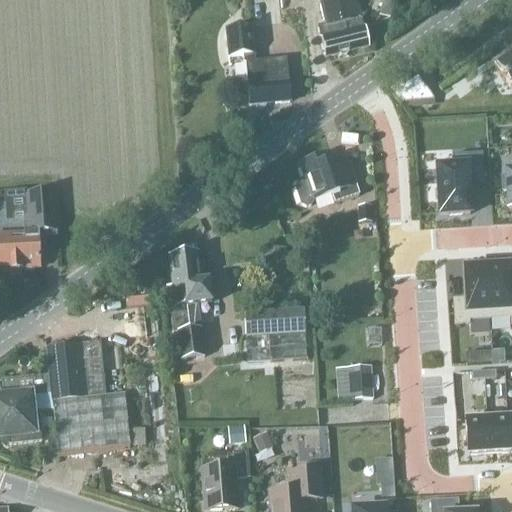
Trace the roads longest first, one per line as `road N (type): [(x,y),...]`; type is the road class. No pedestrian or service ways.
road 1 (tertiary): [(0,338),(482,0)]
road 2 (residential): [(401,243),(415,475),(428,488),(511,484)]
